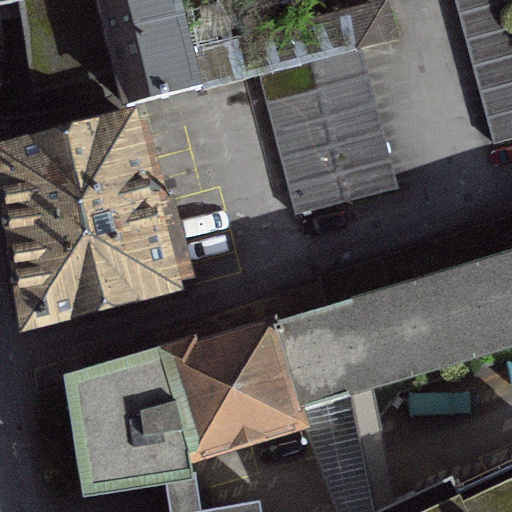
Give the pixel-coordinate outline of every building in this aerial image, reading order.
[(0,0),(0,9),(19,6),(33,96),(116,77),(123,114),(199,95),(190,60),(175,0),(0,0)] [(248,45),(236,0),(175,0),(190,60),(248,45)] [(450,0),(490,148),(511,142),(511,24),(505,0),(450,0)] [(382,18),(369,15),(248,45),(190,60),(199,95),(256,80),(359,54),(389,46),(382,18)] [(292,220),(395,193),(359,54),(256,80),(292,220)] [(167,204),(150,208),(128,122),(117,125),(0,155),(0,184),(9,243),(22,325),(19,325),(20,331),(171,293),(169,287),(178,284),(187,282),(167,204)] [(168,511),(200,511),(194,474),(307,437),(296,405),(346,390),(344,385),(511,344),(511,256),(199,349),(197,343),(63,385),(85,507),(165,496),(168,511)] [(383,511),(511,511),(511,469),(454,495),(448,482),(383,511)]
